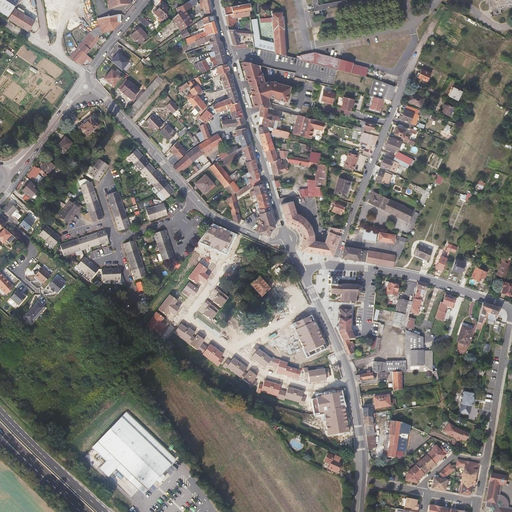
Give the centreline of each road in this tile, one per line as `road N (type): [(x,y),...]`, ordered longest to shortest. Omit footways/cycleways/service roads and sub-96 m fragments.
road 1 (tertiary): [(286,239),(227,50)]
road 2 (residential): [(332,265),(426,278),(511,308)]
road 3 (tertiary): [(85,86),(105,98),(195,200)]
road 4 (residential): [(332,265),(386,123)]
road 5 (residential): [(350,383),(311,388),(265,373),(231,349)]
road 6 (trunk): [(89,499),(0,412)]
road 7 (tertiary): [(350,383),(302,272)]
